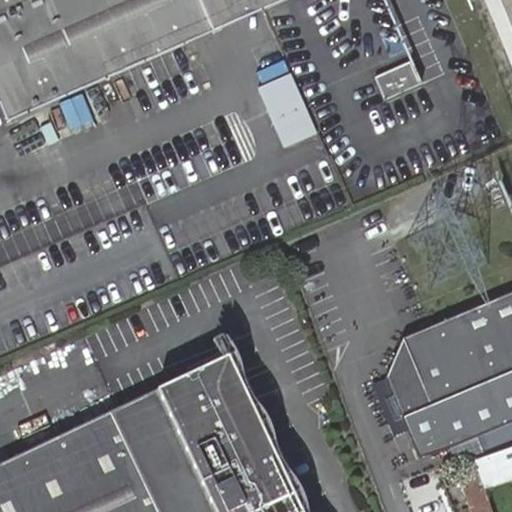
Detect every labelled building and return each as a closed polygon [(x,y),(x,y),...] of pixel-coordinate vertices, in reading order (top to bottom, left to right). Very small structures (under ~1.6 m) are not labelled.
[(0,0),(0,96),(11,122),(269,11),(295,0),(0,0)] [(377,78),(387,100),(423,84),(413,62),(377,78)] [(289,73),(255,87),(281,148),(315,134),(289,73)] [(69,100),(58,105),(69,132),(80,127),(69,100)] [(511,294),(403,339),(386,379),(420,458),(511,422),(511,294)] [(300,511),(228,358),(158,391),(214,511),(300,511)] [(214,511),(158,391),(0,465),(0,511),(214,511)] [(511,450),(472,463),(481,487),(509,478),(511,476),(511,450)] [(491,511),(481,487),(472,463),(456,469),(471,511),(491,511)]
